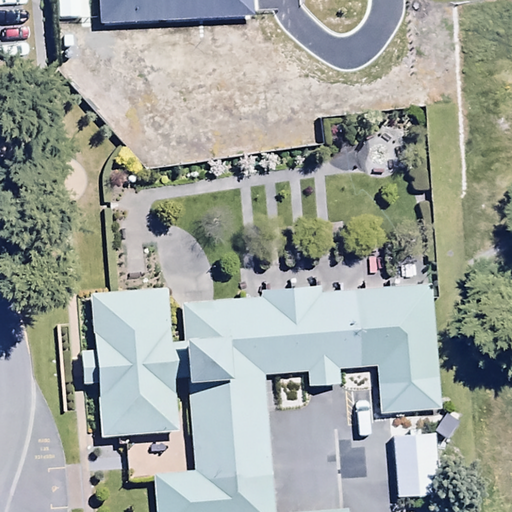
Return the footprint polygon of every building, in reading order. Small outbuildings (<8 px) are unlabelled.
[(288,35),(286,0),(135,0),(139,75),(229,70),(231,92),(273,90),(270,36),(288,35)] [(394,41),(361,41),(361,85),(395,85),(394,41)] [(288,124),(289,144),(315,142),(314,123),(288,124)] [(200,135),(148,140),(149,149),(143,150),(144,158),(151,158),(152,165),(201,160),(200,151),(208,150),(207,143),(200,143),(200,135)] [(290,511),(286,362),(385,359),(387,410),(457,408),(453,287),(182,295),(181,279),(101,281),(105,432),(183,430),(181,387),(199,387),(201,463),(164,464),(165,511),(290,511)] [(446,423),(400,425),(402,484),(448,483),(446,423)]
